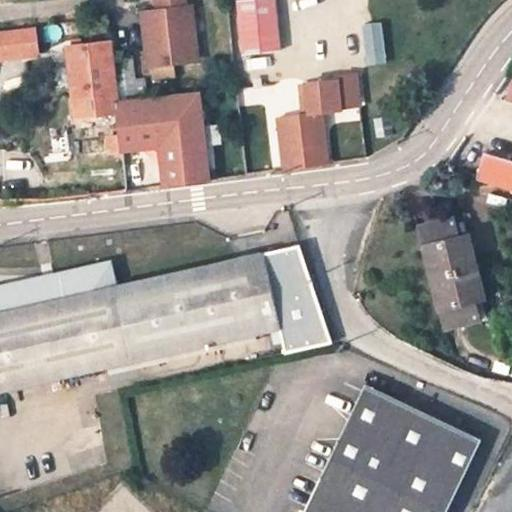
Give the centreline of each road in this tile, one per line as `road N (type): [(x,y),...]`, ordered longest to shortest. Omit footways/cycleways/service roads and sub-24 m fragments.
road 1 (unclassified): [(511,33),(411,163),(361,180),(0,225)]
road 2 (unknown): [(325,184),(326,257),(339,298),(369,332),(511,400)]
